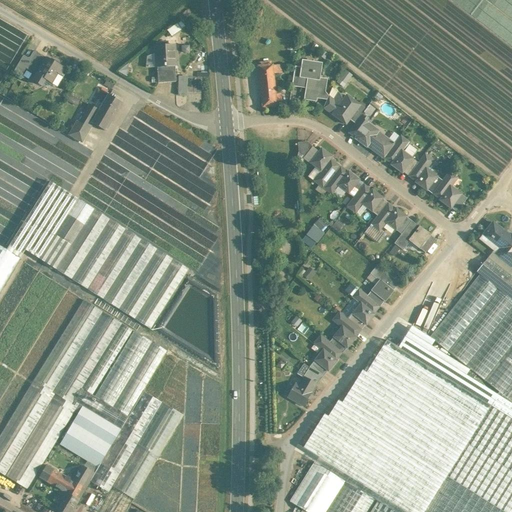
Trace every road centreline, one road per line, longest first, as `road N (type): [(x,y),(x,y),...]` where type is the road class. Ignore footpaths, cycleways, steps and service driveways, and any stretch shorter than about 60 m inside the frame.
road 1 (secondary): [(228,137),(236,511)]
road 2 (residential): [(280,511),(294,436),(457,235)]
road 3 (residential): [(227,117),(299,118),(325,127),(457,235)]
road 4 (unclassified): [(0,9),(183,115)]
